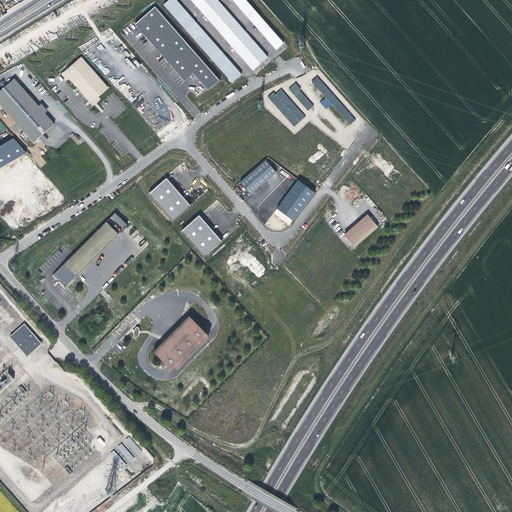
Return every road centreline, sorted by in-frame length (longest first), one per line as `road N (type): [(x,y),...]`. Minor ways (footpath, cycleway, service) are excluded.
road 1 (motorway): [(511,145),(380,313),(254,511)]
road 2 (motorway): [(269,511),(389,321),(511,166)]
road 3 (track): [(511,202),(426,309),(321,466),(318,491),(341,511)]
road 4 (tertiary): [(288,511),(182,448),(65,339)]
road 5 (unclassified): [(179,136),(277,240),(289,235),(361,139)]
road 6 (unclassified): [(179,136),(0,256)]
road 7 (unclassified): [(298,65),(179,136)]
